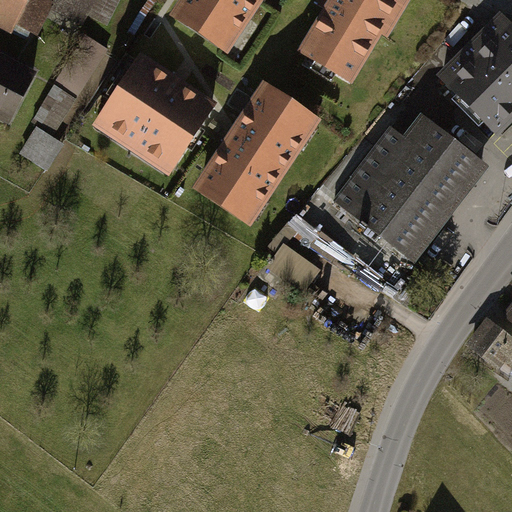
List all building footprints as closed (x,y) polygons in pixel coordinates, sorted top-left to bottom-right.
[(0,0),(0,27),(9,33),(16,22),(38,34),(52,9),(80,25),(86,14),(107,25),(120,0),(0,0)] [(260,0),(181,0),(173,13),(229,49),(260,0)] [(412,0),(328,0),(297,49),(351,84),(383,34),(388,37),(412,0)] [(511,119),(511,24),(505,17),(442,77),(497,134),(511,119)] [(86,35),(32,121),(38,125),(53,135),(107,48),(86,35)] [(36,66),(0,48),(0,117),(9,122),(36,66)] [(183,78),(142,51),(94,122),(169,172),(217,100),(183,78)] [(320,117),(264,80),(230,132),(194,186),(251,223),(320,117)] [(392,126),(335,200),(416,262),(490,165),(422,113),(404,136),(392,126)] [(38,125),(20,152),(47,170),(64,144),(53,135),(38,125)] [(285,244),(269,267),(304,292),(320,269),(285,244)] [(511,280),(510,284),(511,285),(511,303),(502,316),(511,323),(511,280)] [(511,335),(487,316),(465,345),(498,371),(504,363),(511,368),(511,335)]
